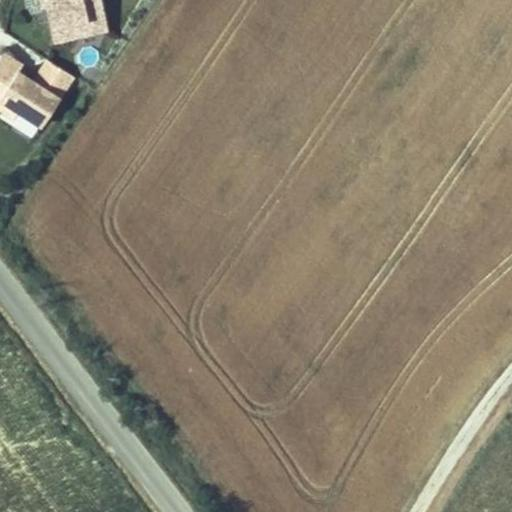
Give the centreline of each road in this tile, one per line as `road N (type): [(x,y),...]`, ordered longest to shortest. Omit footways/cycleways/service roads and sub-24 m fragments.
road 1 (tertiary): [(0,286),(176,511)]
road 2 (track): [(511,378),(419,511)]
